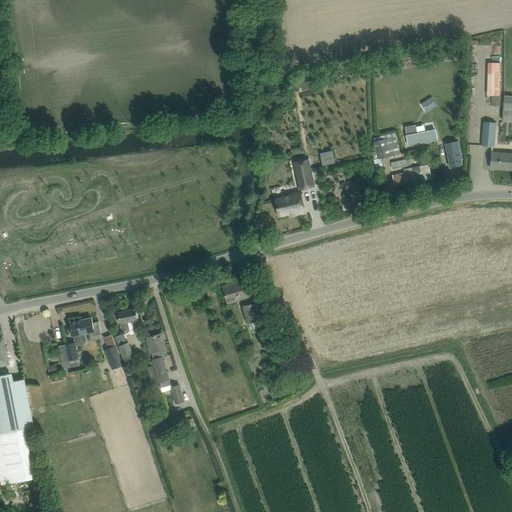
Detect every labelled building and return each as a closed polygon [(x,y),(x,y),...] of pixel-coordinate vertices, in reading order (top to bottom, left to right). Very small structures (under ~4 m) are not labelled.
[(507,61),(507,53),(498,53),(498,61),(507,61)] [(507,92),(508,69),(499,68),(498,92),(507,92)] [(309,82),(300,83),(302,91),(310,90),(309,82)] [(492,96),(491,105),(500,106),(500,96),(492,96)] [(431,97),(425,101),(431,109),(436,106),(431,97)] [(511,102),(503,102),(502,119),(511,119),(511,102)] [(483,146),(495,147),(496,123),(484,122),(483,146)] [(417,129),(408,131),(412,148),(439,142),(437,133),(430,134),(430,132),(427,133),(428,135),(419,137),(417,129)] [(374,141),(373,142),(375,151),(377,159),(383,157),(400,153),(396,136),(395,136),(394,133),(374,138),(374,141)] [(458,141),(445,143),(446,146),(447,151),(448,157),(450,167),(463,165),(461,155),(459,148),(459,145),(458,141)] [(511,154),(492,153),(492,158),(491,168),(511,169),(511,154)] [(393,169),(411,165),(409,158),(391,162),(393,169)] [(294,163),(300,190),(315,186),(308,159),(306,160),(294,163)] [(420,166),(405,169),(406,174),(400,176),(399,174),(393,175),(395,185),(415,181),(415,180),(422,178),(423,180),(432,178),(429,164),(420,166)] [(294,214),(305,212),(300,192),(290,194),(290,196),(276,199),(280,215),(294,212),(294,214)] [(247,278),(223,286),(228,303),(252,296),(247,278)] [(212,287),(206,289),(208,296),(215,294),(212,287)] [(246,305),(243,306),(249,323),(250,323),(258,321),(260,320),(261,320),(265,332),(275,329),(266,299),(254,303),(253,303),(252,299),(245,301),(246,305)] [(119,312),(123,331),(134,329),(132,321),(138,320),(135,308),(119,312)] [(95,336),(101,334),(99,321),(93,323),(92,317),(70,322),(73,336),(75,343),(60,346),(64,367),(66,368),(80,365),(76,346),(81,344),(84,341),(85,337),(85,334),(94,332),(95,336)] [(168,356),(161,333),(147,337),(150,347),(154,359),(153,359),(162,391),(172,389),(176,404),(185,401),(180,384),(171,387),(163,357),(168,356)] [(112,334),(104,337),(108,348),(104,349),(112,369),(124,365),(112,334)] [(136,360),(129,342),(118,345),(125,364),(136,360)] [(152,388),(159,387),(153,365),(146,367),(152,388)] [(11,374),(4,375),(0,375),(0,482),(0,485),(35,478),(25,429),(34,427),(24,378),(13,380),(11,374)] [(297,379),(287,388),(292,394),(302,384),(297,379)] [(172,419),(166,421),(169,428),(175,426),(172,419)]
